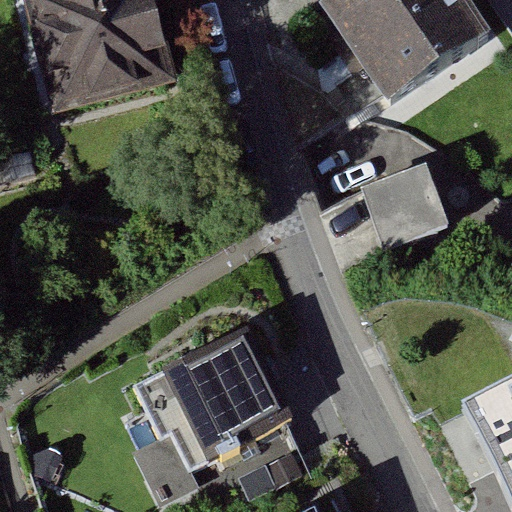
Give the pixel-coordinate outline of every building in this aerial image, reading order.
[(147,0),(48,0),(19,8),(53,129),(175,95),(147,0)] [(331,0),(277,0),(298,30),(335,6),(331,0)] [(451,0),(349,0),(315,24),(387,126),(490,55),(451,0)] [(429,165),(368,188),(391,247),(451,224),(429,165)] [(246,340),(159,384),(205,475),(293,431),(246,340)] [(511,407),(474,428),(511,499),(511,407)]
